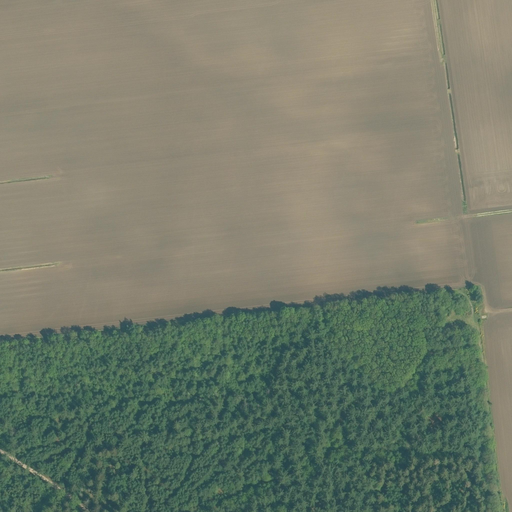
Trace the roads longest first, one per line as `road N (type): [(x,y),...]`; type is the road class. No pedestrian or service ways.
road 1 (track): [(414,296),(0,347)]
road 2 (track): [(496,511),(470,305),(457,292),(414,296)]
